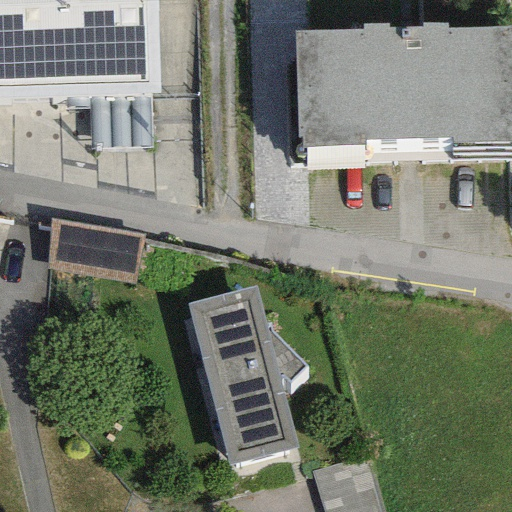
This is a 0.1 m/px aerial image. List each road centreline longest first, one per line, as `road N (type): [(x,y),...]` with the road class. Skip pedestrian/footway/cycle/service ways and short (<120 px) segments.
road 1 (residential): [(511,276),(263,247),(42,201)]
road 2 (unknown): [(0,336),(42,201)]
